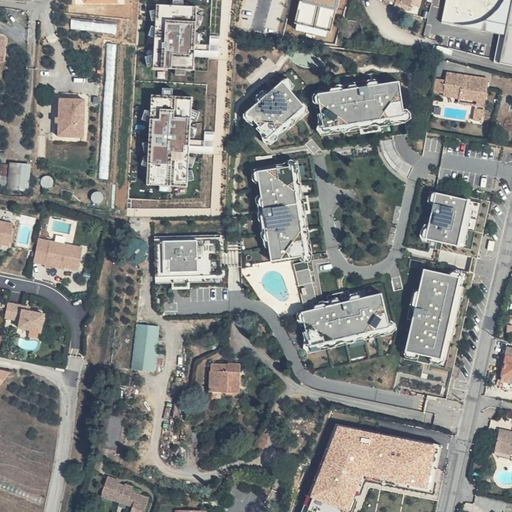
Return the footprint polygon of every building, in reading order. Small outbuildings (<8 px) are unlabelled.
[(382,0),(382,4),(397,9),(399,0),(382,0)] [(495,62),(511,64),(511,0),(446,0),(443,22),(500,32),(495,62)] [(268,27),(279,29),(283,2),(271,1),(268,27)] [(199,6),(158,4),(154,69),(196,71),(199,6)] [(475,81),(434,71),(432,78),(429,90),(428,93),(462,101),(465,89),(473,91),(475,81)] [(432,78),(422,76),(419,88),(429,90),(432,78)] [(388,85),(307,98),(313,133),(394,120),(388,85)] [(272,86),(236,117),(259,143),(294,112),(272,86)] [(473,91),(465,89),(462,101),(461,106),(468,108),(473,91)] [(194,98),(153,96),(147,187),(189,190),(191,154),(186,154),(187,141),(192,142),(194,98)] [(69,106),(44,105),(42,146),(60,147),(61,124),(68,124),(69,106)] [(467,111),(459,109),(456,120),(464,122),(467,111)] [(68,124),(61,124),(60,147),(67,147),(68,124)] [(282,171),(248,177),(263,266),(297,261),(282,171)] [(458,202),(426,196),(416,242),(448,248),(458,202)] [(24,239),(19,262),(32,264),(36,241),(24,239)] [(65,268),(69,246),(36,241),(32,264),(31,267),(40,268),(40,267),(40,264),(51,267),(65,268)] [(212,245),(146,248),(147,284),(213,281),(212,245)] [(298,266),(285,269),(290,291),(304,287),(298,266)] [(450,280),(415,272),(398,355),(433,362),(450,280)] [(305,290),(291,294),(295,309),(298,308),(300,315),(294,317),(302,351),(382,331),(373,297),(306,314),(305,307),(309,306),(305,290)] [(30,330),(33,312),(18,309),(10,308),(10,304),(0,301),(0,318),(7,319),(7,325),(30,330)] [(134,369),(157,370),(160,324),(136,322),(134,369)] [(511,392),(511,356),(492,352),(486,381),(481,381),(480,390),(487,392),(486,396),(501,398),(503,391),(511,392)] [(227,397),(227,375),(211,376),(211,396),(227,397)] [(229,375),(227,375),(227,397),(241,396),(241,375),(229,375)] [(344,423),(310,511),(350,511),(367,465),(438,481),(446,442),(344,423)] [(511,433),(501,431),(498,446),(511,448),(511,433)] [(511,448),(498,446),(496,452),(511,455),(511,448)] [(99,482),(92,500),(121,511),(137,511),(140,506),(123,499),(125,494),(116,491),(116,492),(115,496),(109,494),(110,490),(111,487),(99,482)]
